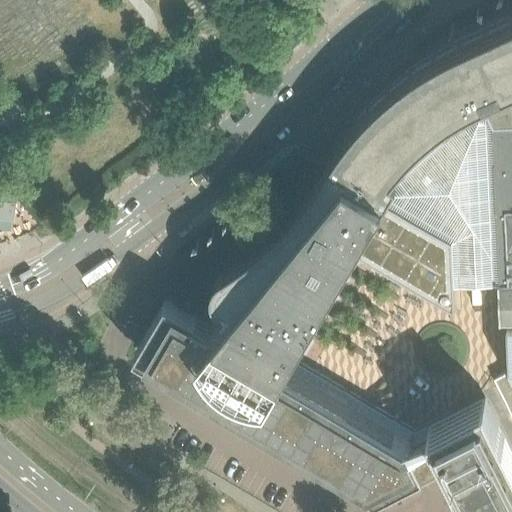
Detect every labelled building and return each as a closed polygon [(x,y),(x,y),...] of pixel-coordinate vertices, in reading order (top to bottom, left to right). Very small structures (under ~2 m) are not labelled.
[(344,134),(330,156),(387,191),(453,230),(455,275),(500,274),(500,272),(499,237),(499,200),(498,200),(496,154),(496,151),(494,114),(511,113),(511,14),(459,39),(439,49),(431,54),(421,61),(403,73),(386,87),(375,98),(373,101),(366,108),(362,111),(357,115),(344,134)] [(511,113),(494,114),(496,151),(496,154),(511,153),(511,113)] [(13,126),(0,131),(0,143),(17,137),(13,126)] [(511,198),(511,153),(496,154),(498,200),(511,198)] [(167,294),(135,349),(175,372),(375,490),(378,492),(424,467),(446,456),(435,434),(414,445),(409,437),(282,362),(295,340),(298,342),(306,329),(350,254),(353,248),(357,243),(368,250),(457,302),(455,275),(453,230),(387,191),(330,156),(317,175),(305,193),(291,209),(276,224),(260,238),(243,251),(223,263),(219,267),(216,272),(214,278),(214,283),(215,289),(218,294),(223,298),(224,299),(216,312),(211,320),(167,294)] [(511,236),(511,198),(498,200),(499,200),(499,237),(511,236)] [(13,210),(14,202),(0,200),(0,216),(8,217),(9,209),(13,210)] [(511,271),(511,236),(499,237),(500,272),(511,271)] [(511,271),(500,272),(500,274),(502,311),(508,311),(509,320),(508,320),(510,363),(511,366),(511,367),(496,376),(511,408),(511,271)] [(511,511),(511,444),(486,393),(429,422),(435,434),(446,456),(474,511),(511,511)]
